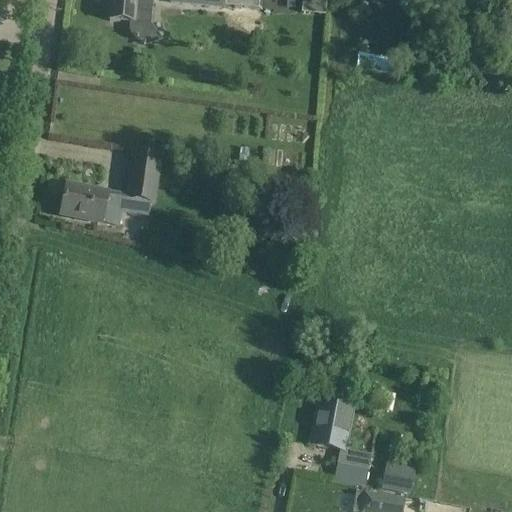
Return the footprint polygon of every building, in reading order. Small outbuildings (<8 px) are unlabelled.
[(111,0),(109,23),(129,25),(128,30),(129,34),(130,38),(133,41),(137,44),(142,44),(146,44),(154,42),(150,27),(152,0),(169,0),(169,6),(224,11),(224,0),(111,0)] [(511,0),(448,0),(448,6),(511,9),(511,0)] [(259,19),(242,18),(240,41),(257,42),(259,19)] [(162,159),(137,154),(127,202),(153,207),(162,159)] [(123,199),(66,188),(60,217),(117,229),(123,199)] [(310,447),(339,453),(343,454),(344,452),(348,453),(350,445),(345,444),(353,406),(319,399),(310,447)] [(367,474),(370,458),(348,453),(344,452),(343,454),(339,453),(336,468),(356,472),(367,474)] [(412,473),(386,468),(382,490),(408,495),(412,473)] [(355,495),(352,511),(401,511),(403,503),(376,499),(355,495)]
